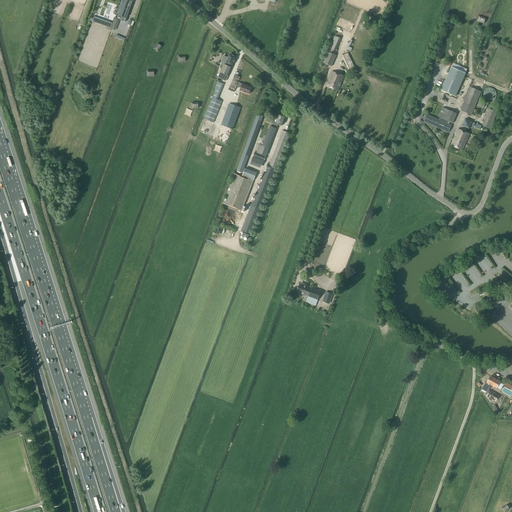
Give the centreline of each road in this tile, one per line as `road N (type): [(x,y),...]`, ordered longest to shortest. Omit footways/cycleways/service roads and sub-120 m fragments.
road 1 (motorway): [(114,510),(0,143)]
road 2 (unclassified): [(464,215),(313,109),(189,0)]
road 3 (motorway): [(0,196),(99,511)]
road 4 (motorway): [(0,210),(78,511)]
road 5 (unclassified): [(464,215),(388,267),(386,312),(427,339)]
